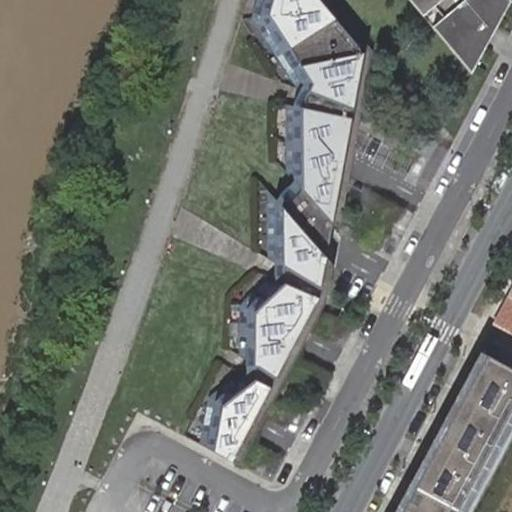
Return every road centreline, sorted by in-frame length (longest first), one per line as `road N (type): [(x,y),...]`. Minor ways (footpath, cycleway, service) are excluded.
road 1 (residential): [(511,97),(291,511)]
road 2 (secondary): [(350,511),(511,210)]
